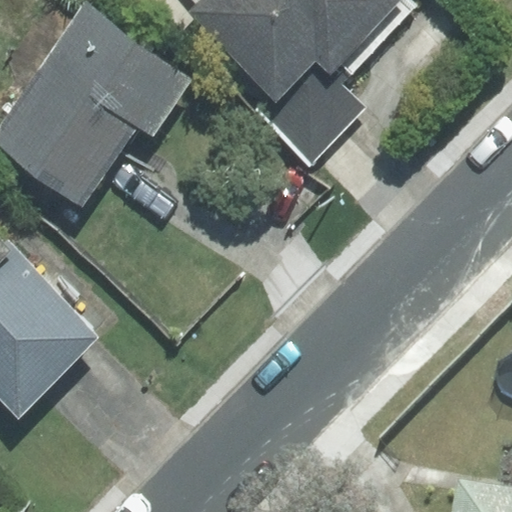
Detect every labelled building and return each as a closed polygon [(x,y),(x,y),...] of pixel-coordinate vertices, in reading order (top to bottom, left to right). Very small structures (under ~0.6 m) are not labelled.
[(105,0),(92,0),(7,130),(104,194),(158,112),(173,122),(209,67),(105,0)] [(204,0),(202,3),(284,80),(295,89),(334,46),(352,62),(359,55),(409,0),(204,0)] [(295,89),(284,80),(274,91),(263,103),(324,158),(337,144),(376,100),(353,79),(361,70),(352,62),(334,46),(295,89)] [(0,215),(0,271),(28,241),(0,215)] [(28,241),(0,271),(0,369),(4,373),(40,406),(72,372),(117,324),(28,241)] [(511,511),(511,483),(495,481),(469,477),(468,484),(463,511),(511,511)]
